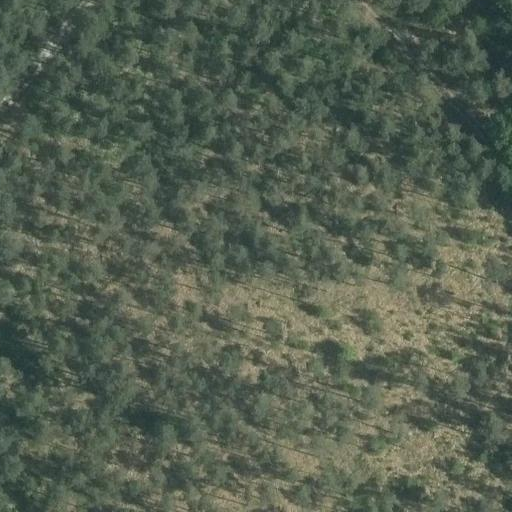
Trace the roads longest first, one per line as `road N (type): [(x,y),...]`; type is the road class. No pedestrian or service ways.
road 1 (track): [(511,164),(354,0)]
road 2 (track): [(91,0),(0,110)]
